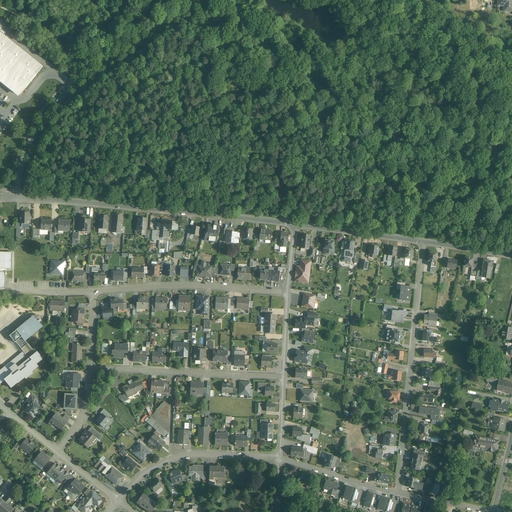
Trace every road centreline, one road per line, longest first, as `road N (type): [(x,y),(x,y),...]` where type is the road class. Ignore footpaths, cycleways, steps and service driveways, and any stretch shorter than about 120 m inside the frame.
road 1 (tertiary): [(15,197),(38,128),(74,83),(202,0)]
road 2 (residential): [(296,224),(15,197)]
road 3 (residential): [(397,491),(425,241)]
road 4 (residential): [(288,292),(174,285),(94,291)]
road 5 (residential): [(90,368),(283,376)]
road 6 (residential): [(118,499),(146,472),(184,456),(279,460)]
road 7 (residential): [(425,241),(296,224)]
road 8 (residential): [(279,460),(397,491)]
